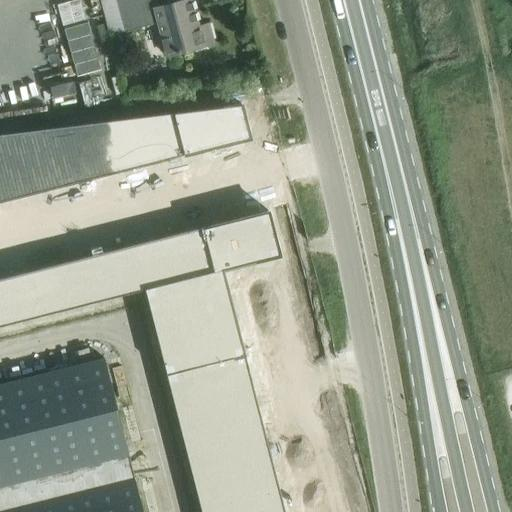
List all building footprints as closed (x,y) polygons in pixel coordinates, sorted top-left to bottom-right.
[(191,0),(179,0),(158,6),(156,0),(99,0),(109,33),(158,21),(167,55),(213,42),(208,23),(198,25),(191,0)] [(242,102),(176,111),(186,152),(251,135),(242,102)] [(176,111),(132,116),(143,162),(186,152),(176,111)] [(132,116),(88,122),(101,173),(143,162),(132,116)] [(88,122),(44,127),(58,184),(101,173),(88,122)] [(44,127),(0,132),(0,134),(15,195),(58,184),(44,127)] [(0,134),(0,198),(15,195),(0,134)] [(270,210),(205,226),(216,270),(223,268),(281,254),(270,210)] [(205,226),(183,232),(194,275),(202,273),(216,270),(205,226)] [(183,232),(162,237),(173,281),(194,275),(183,232)] [(162,237),(141,242),(152,286),(173,281),(162,237)] [(141,242),(119,248),(130,291),(146,288),(152,286),(141,242)] [(119,248),(98,253),(109,297),(130,291),(119,248)] [(98,253),(77,259),(88,302),(109,297),(98,253)] [(77,259),(55,264),(66,308),(88,302),(77,259)] [(55,264),(34,269),(45,313),(66,308),(55,264)] [(152,286),(146,288),(157,330),(234,310),(223,268),(216,270),(202,273),(194,275),(173,281),(152,286)] [(34,269),(13,275),(24,318),(45,313),(34,269)] [(13,275),(0,277),(0,314),(2,324),(24,318),(13,275)] [(234,310),(157,330),(167,372),(245,353),(234,310)] [(245,353),(167,372),(178,414),(255,395),(245,353)] [(0,511),(143,511),(104,359),(0,384),(0,511)] [(255,395),(178,414),(189,457),(266,437),(255,395)] [(266,437),(189,457),(199,499),(277,479),(266,437)] [(284,511),(277,479),(199,499),(202,511),(284,511)]
